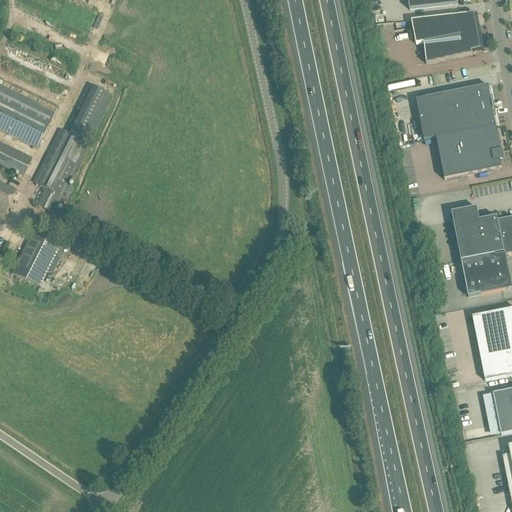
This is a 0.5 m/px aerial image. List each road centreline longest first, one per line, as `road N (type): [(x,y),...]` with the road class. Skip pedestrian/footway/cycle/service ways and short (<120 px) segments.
road 1 (unclassified): [(103,511),(275,262),(278,155),(241,0)]
road 2 (motorway): [(295,0),(405,511)]
road 3 (motorway): [(436,511),(326,0)]
road 4 (unknown): [(511,169),(433,183),(421,172),(417,144)]
